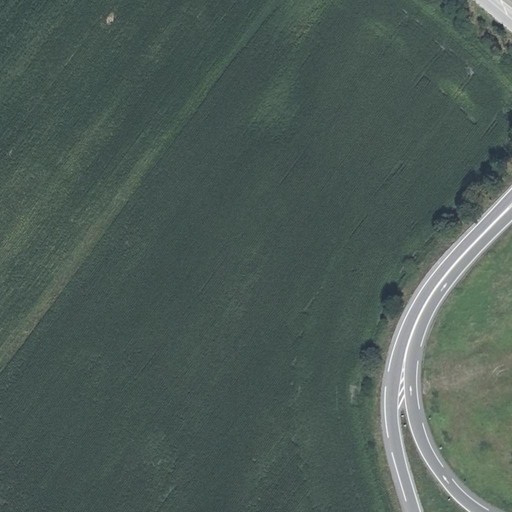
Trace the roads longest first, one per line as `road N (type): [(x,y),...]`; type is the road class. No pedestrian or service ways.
road 1 (motorway): [(481,511),(442,475),(417,426),(411,364),(420,311)]
road 2 (motorway): [(420,311),(395,363),(390,408),(413,511)]
